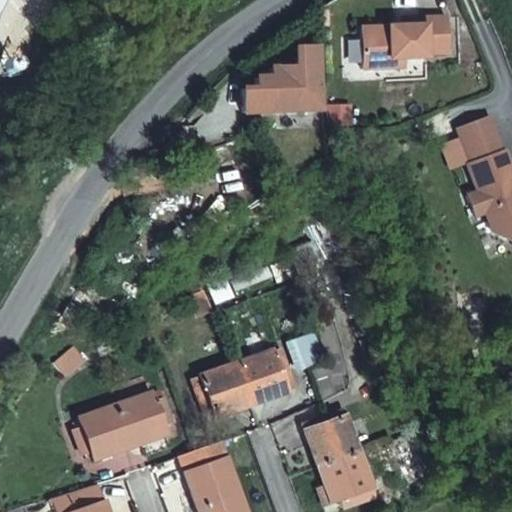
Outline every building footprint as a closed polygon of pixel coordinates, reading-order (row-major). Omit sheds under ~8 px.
[(448,15),(410,17),(410,24),(399,25),(360,26),(362,67),(387,66),(387,57),(405,56),(427,56),(427,52),(449,51),(448,15)] [(242,90),(243,113),(324,109),(321,45),(297,47),(298,66),(272,67),(273,77),(256,78),(257,89),(242,90)] [(22,61),(4,51),(0,59),(0,71),(12,79),(22,61)] [(387,57),(387,66),(405,65),(405,56),(387,57)] [(474,215),(485,211),(492,231),(508,238),(511,236),(511,189),(511,187),(511,186),(511,168),(505,148),(502,149),(489,115),(457,127),(469,161),(467,162),(477,190),(466,195),(474,215)] [(208,289),(195,301),(200,317),(215,310),(208,289)] [(275,350),(239,363),(254,402),(290,389),(287,381),(294,378),(285,354),(277,356),(275,350)] [(254,402),(239,363),(195,378),(210,418),(254,402)] [(152,394),(115,407),(129,446),(165,434),(163,426),(171,423),(162,398),(154,401),(152,394)] [(129,446),(115,407),(80,420),(82,427),(74,430),(83,455),(91,452),(94,459),(129,446)] [(302,423),(318,465),(357,451),(344,415),(341,409),(302,423)] [(179,456),(198,508),(238,494),(225,458),(219,442),(179,456)] [(357,451),(318,465),(325,485),(318,488),(324,502),(338,498),(341,505),(373,494),(357,451)] [(244,511),(238,494),(198,508),(199,511),(244,511)] [(107,511),(103,502),(95,505),(92,498),(68,506),(70,511),(107,511)]
